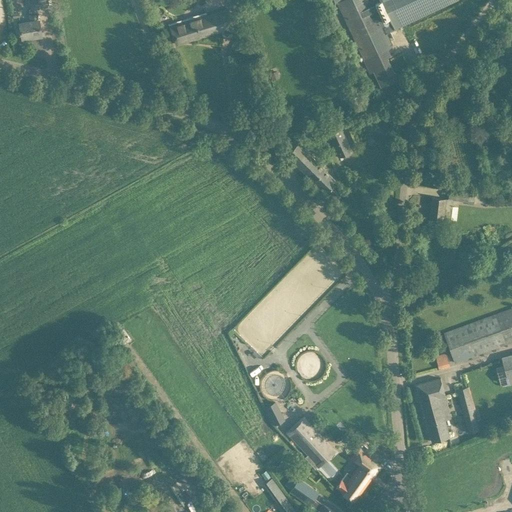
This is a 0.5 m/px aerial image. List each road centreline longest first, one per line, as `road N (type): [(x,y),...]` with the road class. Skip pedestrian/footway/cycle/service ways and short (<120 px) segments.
road 1 (tertiary): [(389,330),(381,298),(357,260),(237,138),(178,112),(0,64)]
road 2 (unclassified): [(389,330),(409,146),(425,99),(494,0)]
road 3 (unknown): [(247,511),(115,328)]
road 4 (tertiary): [(401,472),(389,330)]
